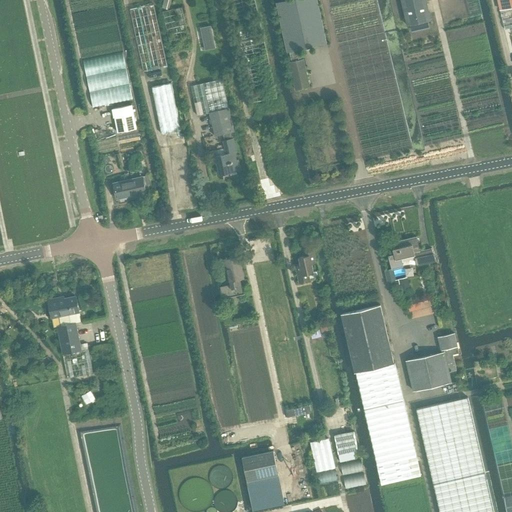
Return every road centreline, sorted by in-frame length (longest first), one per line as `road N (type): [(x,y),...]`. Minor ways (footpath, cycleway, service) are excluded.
road 1 (unclassified): [(100,241),(511,164)]
road 2 (unclassified): [(150,511),(100,241)]
road 3 (unclassified): [(100,241),(86,222),(40,0)]
